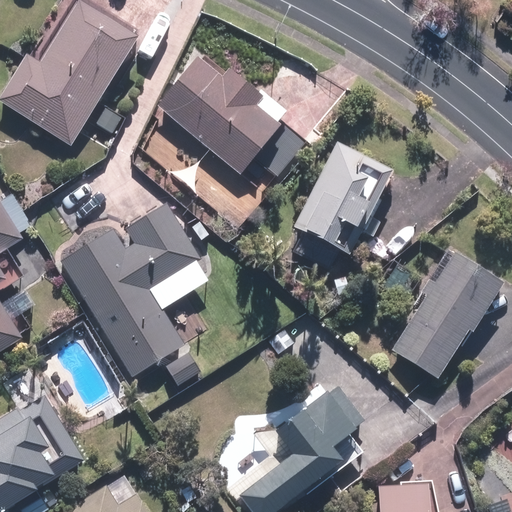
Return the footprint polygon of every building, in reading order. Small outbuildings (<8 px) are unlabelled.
[(3,101),(77,147),(148,35),(92,0),(79,0),(45,56),(35,50),(3,101)] [(211,54),(167,104),(267,193),(313,142),(289,119),(299,108),(244,60),(232,73),(211,54)] [(347,137),(302,222),(348,247),(363,217),(374,223),(387,199),(376,193),(393,162),(347,137)] [(67,256),(131,378),(166,360),(179,385),(205,372),(170,306),(216,281),(173,199),(67,256)] [(0,353),(31,335),(20,317),(41,304),(27,280),(34,275),(17,247),(30,239),(11,208),(7,211),(0,200),(0,353)] [(511,279),(511,278),(465,249),(400,350),(448,380),(511,279)] [(250,495),(263,511),(281,511),(359,452),(349,439),(361,429),(330,389),(285,425),(305,451),(250,495)] [(0,511),(4,511),(89,461),(49,397),(0,426),(0,511)] [(151,511),(129,474),(64,511),(151,511)] [(447,511),(447,479),(395,480),(395,511),(447,511)]
